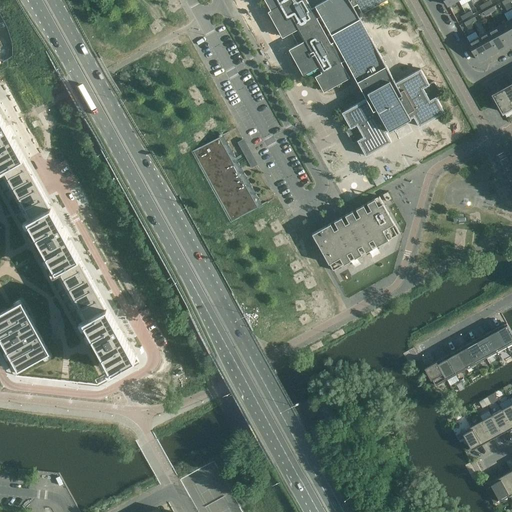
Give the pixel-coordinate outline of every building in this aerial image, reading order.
[(350,78),(341,62),(331,43),(317,18),(311,8),(306,0),(265,0),(271,10),(268,12),(282,38),(291,33),(298,45),(289,50),(303,76),(319,67),(322,73),(315,76),(324,92),(350,78)] [(325,0),(315,6),(311,8),(317,18),(321,16),(335,41),(331,43),(341,62),(346,60),(367,99),(342,112),(350,128),(345,130),(353,144),(358,141),(366,156),(392,142),(386,132),(389,130),(393,129),(407,121),(410,119),(414,117),(419,127),(445,113),(436,97),(441,95),(434,81),(429,84),(421,69),(395,83),(387,69),(353,7),(358,4),(355,0),(325,0)] [(355,0),(358,4),(363,13),(386,0),(355,0)] [(511,30),(511,29),(507,21),(497,26),(501,34),(507,44),(511,41),(511,30)] [(501,34),(497,26),(488,32),(492,39),(498,49),(507,44),(501,34)] [(492,39),(488,32),(479,37),(483,44),(488,54),(498,49),(492,39)] [(467,38),(469,42),(478,37),(475,33),(467,38)] [(511,83),(492,94),(494,95),(503,89),(511,84),(511,83)] [(511,84),(511,85),(503,89),(508,98),(510,102),(511,104),(511,84)] [(508,98),(503,89),(494,95),(498,104),(503,112),(511,107),(511,104),(510,102),(508,98)] [(494,95),(492,94),(503,114),(511,108),(511,101),(510,102),(511,104),(511,107),(503,112),(498,104),(494,95)] [(511,107),(503,112),(506,118),(511,114),(511,107)] [(0,110),(0,227),(86,383),(97,385),(138,362),(55,210),(0,110)] [(219,137),(220,137),(258,207),(259,209),(263,207),(237,159),(222,133),(218,135),(219,137)] [(258,207),(220,137),(219,137),(193,152),(231,222),(258,207)] [(237,142),(251,168),(258,164),(244,139),(237,142)] [(378,170),(370,175),(376,186),(385,182),(378,170)] [(328,262),(333,271),(333,270),(340,267),(344,264),(351,260),(356,258),(363,254),(367,252),(373,248),(377,246),(389,240),(397,235),(398,234),(399,234),(400,233),(394,222),(382,202),(380,197),(379,196),(378,197),(375,199),(368,203),(364,205),(357,209),(353,211),(346,215),(342,217),(339,218),(340,219),(337,221),(337,220),(335,221),(331,223),(312,233),(318,243),(323,253),(328,262)] [(318,243),(312,233),(311,234),(322,253),(323,253),(318,243)] [(21,302),(0,313),(0,339),(18,371),(50,353),(21,302)] [(511,332),(508,326),(507,325),(501,328),(500,326),(496,328),(506,347),(511,343),(511,332)] [(506,347),(496,328),(486,334),(487,336),(496,352),(506,347)] [(496,352),(487,336),(486,334),(476,339),(486,358),(496,352)] [(486,358),(476,339),(466,345),(467,347),(476,363),(486,358)] [(476,363),(467,347),(466,345),(456,350),(466,369),(476,363)] [(466,369),(456,350),(446,356),(447,358),(456,374),(466,369)] [(456,374),(447,358),(446,356),(436,361),(446,380),(456,374)] [(446,380),(436,361),(426,367),(436,386),(437,386),(436,385),(446,380)] [(511,428),(511,404),(502,410),(511,428)] [(511,428),(502,410),(492,415),(502,434),(511,428)] [(502,434),(492,415),(482,421),(492,439),(502,434)] [(492,439),(482,421),(472,426),(482,445),(492,439)] [(482,445),(472,426),(462,432),(462,431),(461,432),(472,450),(482,445)] [(511,494),(511,475),(511,474),(510,472),(500,477),(510,495),(511,494)] [(510,495),(500,477),(490,483),(492,486),(486,489),(494,504),(499,501),(500,502),(500,501),(510,495)]
